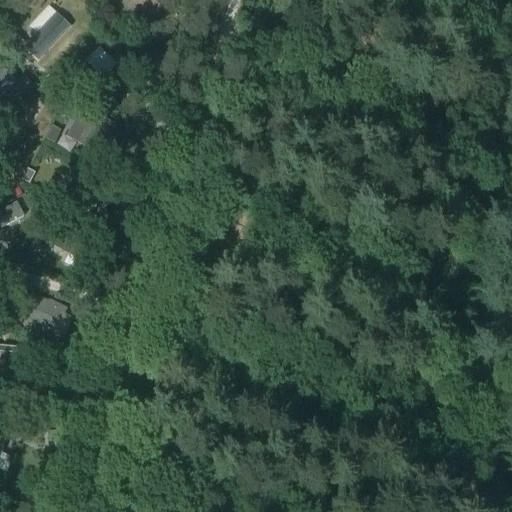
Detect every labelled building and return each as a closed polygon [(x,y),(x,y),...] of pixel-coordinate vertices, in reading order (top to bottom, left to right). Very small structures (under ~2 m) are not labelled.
[(169,0),(124,0),(150,22),(169,0)] [(56,15),(24,48),(37,60),(69,27),(56,15)] [(13,34),(7,41),(15,50),(22,43),(13,34)] [(86,62),(103,79),(116,66),(98,49),(86,62)] [(131,61),(126,69),(135,74),(140,66),(131,61)] [(3,69),(0,72),(0,99),(16,82),(3,69)] [(27,94),(34,86),(24,77),(17,84),(27,94)] [(120,124),(97,113),(81,141),(103,154),(120,124)] [(50,127),(43,139),(53,145),(60,132),(50,127)] [(27,170),(21,180),(29,184),(34,174),(27,170)] [(59,203),(56,207),(84,224),(102,196),(74,179),(71,183),(59,203)] [(31,195),(22,200),(27,210),(36,205),(31,195)] [(16,203),(0,211),(0,229),(24,217),(16,203)] [(58,229),(50,245),(90,267),(99,251),(58,229)] [(25,318),(54,333),(66,309),(48,300),(48,301),(37,296),(25,318)] [(20,357),(20,351),(0,348),(0,383),(17,385),(18,373),(21,373),(22,357),(20,357)] [(0,453),(2,448),(1,447),(12,423),(0,417),(0,453)] [(54,432),(44,433),(46,447),(56,446),(54,432)]
